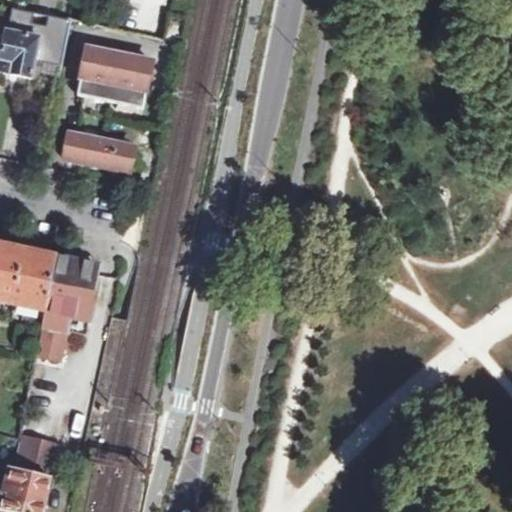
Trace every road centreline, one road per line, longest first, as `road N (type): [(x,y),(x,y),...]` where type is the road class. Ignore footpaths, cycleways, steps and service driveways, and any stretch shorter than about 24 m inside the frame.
road 1 (residential): [(187,511),(289,0)]
road 2 (unknown): [(40,207),(70,31),(87,21),(160,32)]
